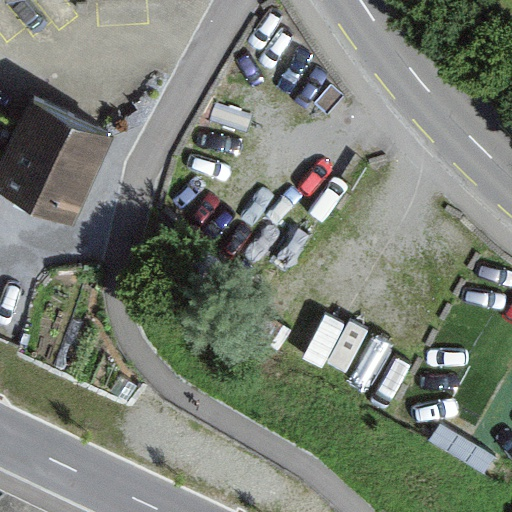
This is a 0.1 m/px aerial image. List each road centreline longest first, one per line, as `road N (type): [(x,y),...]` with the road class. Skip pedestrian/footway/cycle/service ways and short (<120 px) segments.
road 1 (secondary): [(360,0),(417,78),(511,176)]
road 2 (tertiary): [(159,511),(0,436)]
